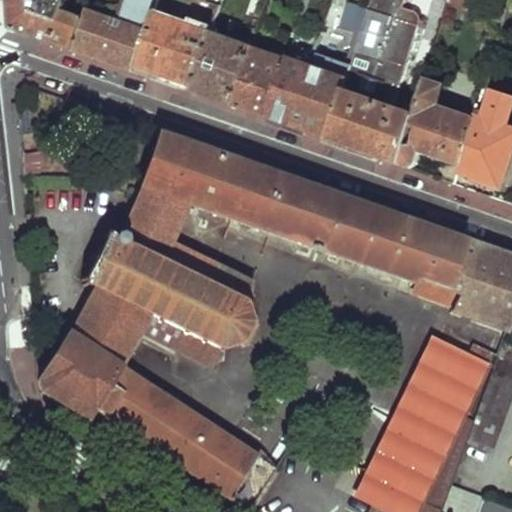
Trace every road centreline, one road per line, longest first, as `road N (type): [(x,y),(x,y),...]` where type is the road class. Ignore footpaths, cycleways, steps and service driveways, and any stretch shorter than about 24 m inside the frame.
road 1 (residential): [(0,57),(511,231)]
road 2 (secondary): [(25,424),(159,511)]
